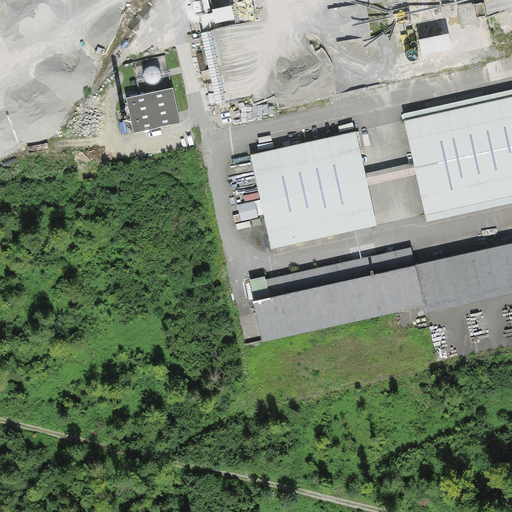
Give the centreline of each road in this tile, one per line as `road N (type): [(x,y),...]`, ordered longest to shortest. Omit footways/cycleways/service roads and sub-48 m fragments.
road 1 (track): [(389,511),(0,420)]
road 2 (unknown): [(385,110),(411,236)]
